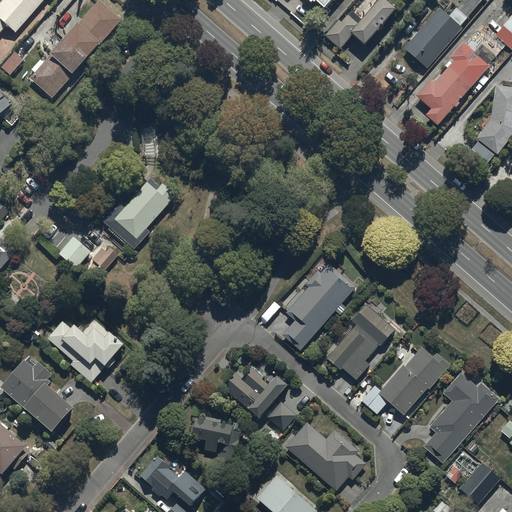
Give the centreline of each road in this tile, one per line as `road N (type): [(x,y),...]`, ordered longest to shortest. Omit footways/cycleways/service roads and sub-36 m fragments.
road 1 (residential): [(70,511),(239,322),(389,448),(394,471),(365,511)]
road 2 (primary): [(511,297),(171,0)]
road 3 (primary): [(222,0),(511,251)]
